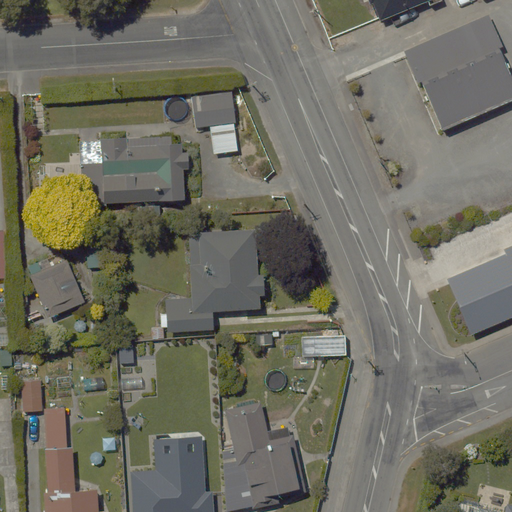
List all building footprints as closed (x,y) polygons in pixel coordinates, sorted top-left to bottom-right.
[(363,0),(372,19),(416,0),(363,0)] [(472,14),(394,47),(426,121),(504,87),(472,14)] [(232,92),(192,94),(195,127),(234,125),(232,92)] [(186,197),(184,123),(74,127),(75,163),(80,163),(81,201),(186,197)] [(511,201),(444,231),(460,268),(511,245),(511,201)] [(261,226),(187,227),(188,301),(166,302),(167,330),(208,329),(208,308),(263,307),(261,226)] [(99,244),(84,244),(85,267),(100,266),(99,244)] [(67,261),(30,275),(45,315),(83,301),(67,261)] [(345,335),(295,335),(296,358),(345,357),(345,335)] [(133,407),(128,349),(113,350),(118,408),(133,407)] [(41,384),(21,386),(23,410),(43,409),(41,384)] [(73,408),(46,408),(45,511),(95,511),(96,489),(73,489),(73,408)] [(256,409),(227,415),(245,500),(303,488),(293,440),(264,446),(256,409)] [(158,458),(142,458),(143,511),(192,511),(192,484),(158,485),(158,458)] [(473,505),(458,501),(454,511),(511,511),(511,502),(510,502),(511,495),(511,491),(479,482),(473,505)]
